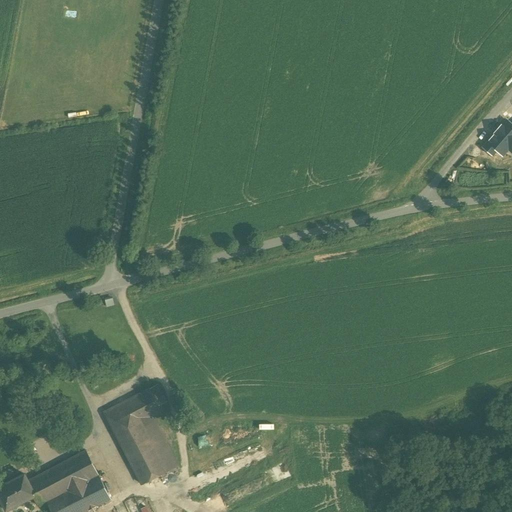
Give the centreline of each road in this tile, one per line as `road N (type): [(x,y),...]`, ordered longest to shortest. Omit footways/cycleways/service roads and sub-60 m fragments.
road 1 (tertiary): [(108,286),(353,222),(511,197)]
road 2 (unclassified): [(108,286),(157,0)]
